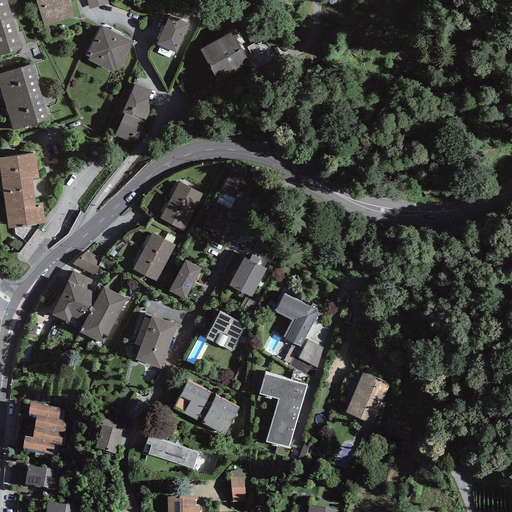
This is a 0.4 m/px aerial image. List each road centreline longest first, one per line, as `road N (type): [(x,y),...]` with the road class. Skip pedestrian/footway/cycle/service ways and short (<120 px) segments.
road 1 (residential): [(270,158),(131,436),(124,471),(135,511)]
road 2 (unclassified): [(86,234),(91,208),(157,123),(310,42),(318,0)]
road 3 (tertiary): [(511,190),(453,210),(390,211),(358,204),(270,158)]
road 4 (tertiary): [(270,158),(227,149),(182,155),(86,234)]
